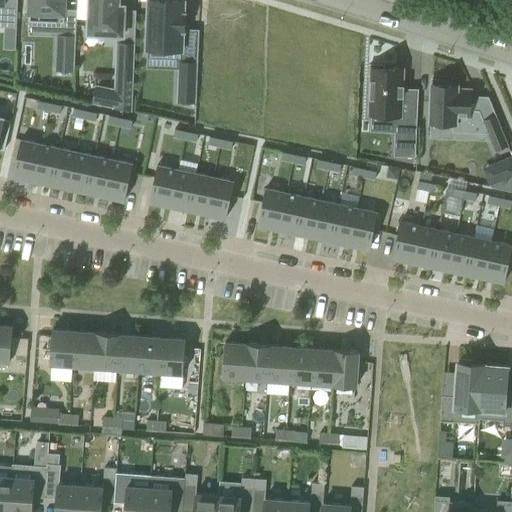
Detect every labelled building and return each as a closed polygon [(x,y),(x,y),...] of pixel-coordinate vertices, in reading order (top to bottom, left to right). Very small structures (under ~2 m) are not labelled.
[(0,0),(0,26),(3,26),(2,44),(15,45),(16,27),(17,0),(0,0)] [(64,22),(64,0),(29,0),(29,21),(64,22)] [(123,34),(124,0),(83,0),(83,11),(89,12),(88,33),(123,34)] [(148,0),(147,47),(182,49),(183,29),(184,29),(185,12),(183,12),(183,0),(148,0)] [(74,71),(75,35),(57,35),(56,70),(74,71)] [(132,111),(134,42),(117,42),(114,108),(132,111)] [(178,61),(177,101),(195,101),(196,61),(178,61)] [(404,113),(404,96),(405,96),(406,86),(405,86),(405,69),(386,68),(386,66),(371,65),(371,73),(373,74),(372,113),(394,114),(393,129),(399,129),(398,153),(418,153),(420,114),(404,113)] [(470,109),(471,89),(457,89),(457,84),(451,84),(451,82),(431,79),(430,124),(452,125),(452,133),(489,133),(495,150),(508,144),(496,115),(483,120),(479,110),(470,109)] [(50,102),(38,100),(36,108),(48,110),(50,102)] [(48,110),(60,113),(62,105),(50,102),(48,110)] [(85,110),(73,107),(72,115),(84,118),(85,110)] [(97,112),(85,110),(84,118),(96,120),(97,112)] [(121,117),(109,115),(107,123),(119,125),(121,117)] [(0,148),(4,150),(11,120),(0,117),(0,148)] [(132,120),(121,117),(119,125),(131,128),(132,120)] [(173,136),(185,139),(186,131),(174,128),(173,136)] [(198,133),(186,131),(185,139),(196,141),(198,133)] [(207,144),(219,146),(221,138),(209,136),(207,144)] [(233,141),(221,138),(219,146),(231,149),(233,141)] [(20,139),(12,176),(33,180),(41,143),(20,139)] [(33,180),(51,184),(59,147),(41,143),(33,180)] [(76,151),(59,147),(51,184),(68,188),(76,151)] [(68,188),(86,191),(94,155),(76,151),(68,188)] [(282,151),(280,159),(292,162),(294,154),(282,151)] [(292,162),(304,164),(306,156),(294,154),(292,162)] [(94,155),(86,191),(103,195),(111,159),(94,155)] [(511,156),(498,162),(510,191),(511,191),(511,156)] [(132,163),(111,159),(103,195),(124,200),(132,163)] [(317,159),(316,167),(328,169),(329,161),(317,159)] [(340,172),(341,164),(329,161),(328,169),(340,172)] [(170,205),(178,169),(157,165),(149,201),(170,205)] [(353,166),(351,174),(363,176),(365,169),(353,166)] [(178,169),(170,205),(188,209),(195,173),(178,169)] [(365,169),(363,176),(375,179),(377,171),(365,169)] [(188,209),(205,213),(213,177),(195,173),(188,209)] [(205,213),(226,217),(234,181),(213,177),(205,213)] [(430,182),(418,180),(416,188),(428,190),(430,182)] [(440,193),(442,185),(430,182),(428,190),(440,193)] [(465,190),(453,187),(452,195),(464,198),(465,190)] [(286,192),(265,188),(257,224),(278,229),(286,192)] [(464,198),(475,200),(477,192),(465,190),(464,198)] [(278,229),(296,232),(304,196),(286,192),(278,229)] [(500,197),(488,195),(487,203),(499,205),(500,197)] [(321,200),(304,196),(296,232),(313,236),(321,200)] [(511,201),(511,200),(500,198),(499,206),(511,209),(511,201)] [(313,236),(331,240),(339,204),(321,200),(313,236)] [(339,204),(331,240),(349,244),(356,208),(339,204)] [(349,244),(369,248),(377,212),(356,208),(349,244)] [(421,226),(400,221),(392,257),(413,262),(421,226)] [(431,265),(439,229),(421,226),(413,262),(431,265)] [(457,233),(439,229),(431,265),(449,269),(457,233)] [(474,237),(457,233),(449,269),(467,273),(474,237)] [(492,241),(474,237),(467,273),(485,277),(492,241)] [(485,277),(504,281),(511,245),(511,244),(492,241),(485,277)] [(0,359),(10,360),(12,326),(0,324),(0,359)] [(72,365),(75,331),(52,329),(50,363),(72,365)] [(94,366),(97,331),(96,331),(96,332),(75,331),(72,365),(94,366)] [(116,368),(119,333),(97,331),(94,366),(116,368)] [(138,370),(141,335),(120,334),(120,333),(119,333),(116,368),(138,370)] [(160,371),(163,337),(141,335),(138,370),(160,371)] [(183,373),(185,339),(163,337),(160,371),(183,373)] [(245,378),(248,342),(247,342),(247,343),(225,342),(222,376),(245,378)] [(267,379),(270,344),(248,342),(245,378),(267,379)] [(289,381),(292,347),(270,345),(271,344),(270,344),(267,379),(289,381)] [(311,382),(314,348),(292,347),(289,381),(311,382)] [(333,385),(335,349),(335,350),(314,348),(311,382),(332,384),(332,385),(333,385)] [(356,386),(358,350),(335,349),(333,385),(356,386)] [(442,395),(440,420),(454,421),(479,423),(483,364),(472,363),(473,360),(462,359),(461,362),(458,362),(455,396),(442,395)] [(483,364),(479,423),(480,418),(503,420),(503,425),(511,425),(511,400),(505,400),(508,366),(484,365),(484,364),(483,364)] [(31,407),(29,422),(58,424),(59,414),(59,409),(31,407)] [(68,424),(69,415),(59,414),(58,424),(68,424)] [(78,425),(78,415),(69,415),(68,424),(78,425)] [(112,428),(112,418),(103,417),(102,427),(112,428)] [(122,428),(122,418),(112,418),(112,428),(122,428)] [(156,431),(156,421),(147,420),(146,430),(156,431)] [(165,432),(166,422),(156,421),(156,431),(165,432)] [(241,437),(242,427),(232,427),(231,436),(241,437)] [(251,438),(251,428),(242,427),(241,437),(251,438)] [(285,440),(285,430),(276,430),(275,440),(285,440)] [(294,441),(295,431),(285,430),(285,440),(294,441)] [(329,444),(329,434),(320,433),(319,443),(329,444)] [(338,444),(339,434),(329,434),(329,444),(338,444)] [(511,455),(500,455),(500,463),(511,463),(511,455)] [(117,457),(116,468),(127,469),(127,457),(117,457)] [(34,478),(33,496),(45,497),(47,463),(35,462),(34,478)] [(47,463),(45,497),(57,498),(58,483),(59,474),(59,464),(47,463)] [(116,478),(116,468),(104,467),(103,477),(116,478)] [(128,479),(129,469),(127,469),(116,468),(116,478),(128,479)] [(185,478),(185,483),(196,484),(197,474),(185,473),(185,478)] [(0,511),(8,511),(11,477),(0,475),(0,511)] [(149,487),(147,511),(170,511),(182,511),(183,508),(185,483),(185,478),(150,475),(149,487)] [(11,477),(8,511),(31,511),(33,496),(34,478),(11,477)] [(242,477),(241,487),(253,488),(254,478),(242,477)] [(253,488),(251,511),(263,511),(264,499),(265,499),(266,479),(254,478),(253,488)] [(323,493),(324,483),(312,482),(311,492),(323,493)] [(57,498),(55,511),(78,511),(80,485),(58,483),(57,498)] [(80,485),(78,511),(100,511),(102,494),(103,486),(80,485)] [(127,485),(124,511),(147,511),(149,487),(127,485)] [(363,497),(364,487),(351,486),(351,496),(363,497)] [(216,511),(218,495),(195,493),(194,511),(216,511)] [(239,511),(240,496),(218,495),(216,511),(239,511)] [(435,495),(433,511),(471,511),(473,503),(449,501),(449,496),(435,495)] [(263,511),(286,511),(287,501),(264,499),(263,511)] [(473,503),(471,511),(509,511),(511,501),(497,500),(496,509),(473,508),(473,503)] [(287,501),(286,511),(308,511),(309,502),(287,501)] [(350,511),(351,505),(323,503),(321,511),(350,511)]
